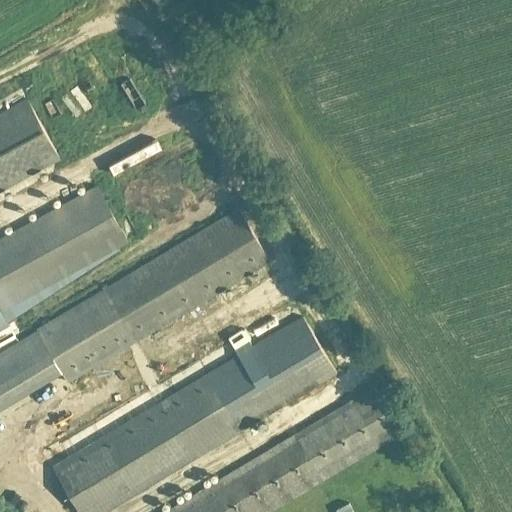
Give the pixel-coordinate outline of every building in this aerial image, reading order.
[(0,191),(61,158),(29,100),(0,115),(0,191)] [(0,312),(127,243),(97,188),(0,240),(0,312)] [(68,383),(270,262),(239,211),(0,354),(0,408),(61,372),(68,383)] [(0,215),(0,233),(12,228),(6,213),(0,215)] [(104,511),(337,373),(304,317),(53,467),(80,511),(104,511)] [(271,511),(402,434),(374,388),(167,511),(271,511)]
